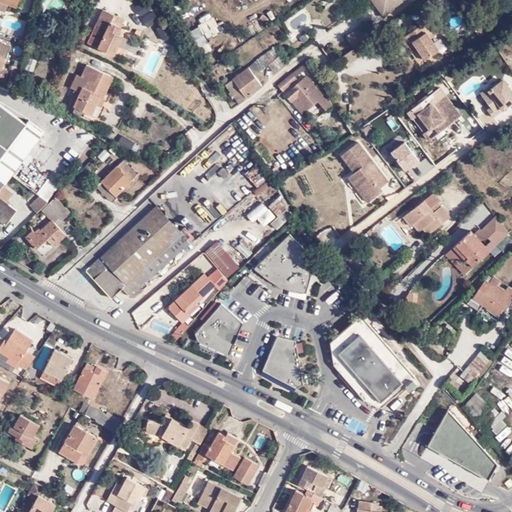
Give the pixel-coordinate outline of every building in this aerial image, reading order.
[(0,0),(0,8),(4,10),(7,3),(17,6),(19,0),(0,0)] [(148,0),(141,0),(135,3),(146,26),(158,20),(148,0)] [(375,0),(385,13),(391,9),(384,0),(375,0)] [(384,0),(391,9),(403,0),(384,0)] [(439,0),(430,0),(426,3),(430,9),(440,1),(439,0)] [(109,55),(115,25),(107,22),(111,15),(100,9),(92,24),(102,29),(94,47),(109,55)] [(112,18),(122,22),(124,15),(115,12),(112,18)] [(295,28),(306,23),(301,15),(291,20),(295,28)] [(325,46),(353,31),(348,20),(319,35),(325,46)] [(426,22),(405,36),(409,42),(405,46),(409,51),(413,48),(422,60),(437,49),(430,40),(436,34),(426,22)] [(156,30),(165,41),(173,35),(164,23),(156,30)] [(199,27),(187,34),(200,56),(212,49),(199,27)] [(401,39),(405,46),(409,42),(405,36),(401,39)] [(156,74),(165,54),(147,46),(138,66),(156,74)] [(353,49),(342,57),(347,65),(359,58),(353,49)] [(256,60),(248,67),(255,76),(264,68),(256,60)] [(111,74),(106,72),(83,61),(77,74),(74,73),(68,86),(76,89),(70,103),(87,111),(96,93),(100,96),(101,96),(102,97),(111,74)] [(13,76),(16,76),(18,63),(9,62),(4,84),(9,86),(11,87),(13,76)] [(303,63),(292,71),(295,76),(306,67),(303,63)] [(255,76),(248,67),(234,77),(247,94),(260,84),(255,76)] [(504,76),(498,72),(481,95),(491,101),(486,108),(496,116),(504,105),(511,111),(511,109),(511,73),(508,70),(504,76)] [(295,76),(292,71),(277,85),(281,90),(296,77),(295,76)] [(329,104),(305,75),(284,93),(289,99),(296,94),(307,107),(315,101),(324,109),(329,104)] [(237,102),(247,94),(234,77),(225,84),(237,102)] [(427,129),(432,136),(440,131),(437,128),(441,125),(444,128),(457,118),(436,89),(410,108),(415,114),(427,129)] [(96,93),(87,111),(91,113),(100,96),(96,93)] [(0,149),(22,122),(0,105),(0,149)] [(409,119),(415,114),(410,108),(405,112),(409,119)] [(22,122),(0,149),(0,186),(3,182),(10,173),(44,133),(29,121),(26,125),(22,122)] [(459,125),(435,138),(440,149),(465,136),(459,125)] [(425,142),(432,136),(427,129),(420,135),(425,142)] [(123,134),(119,142),(132,148),(136,140),(123,134)] [(97,136),(93,143),(103,148),(107,141),(97,136)] [(405,136),(389,147),(404,169),(420,158),(405,136)] [(384,182),(355,143),(338,156),(353,177),(350,180),(361,193),(358,195),(363,203),(378,192),(376,189),(384,182)] [(102,160),(110,154),(105,148),(97,154),(102,160)] [(121,159),(96,184),(111,198),(136,172),(121,159)] [(258,193),(268,186),(264,180),(254,187),(258,193)] [(3,182),(0,186),(0,224),(3,227),(15,212),(8,205),(0,199),(0,193),(0,194),(0,193),(0,190),(4,185),(5,184),(3,182)] [(0,193),(0,199),(8,205),(11,202),(9,200),(14,193),(4,185),(0,190),(0,193),(0,194),(0,193)] [(429,210),(437,204),(439,202),(433,195),(403,218),(410,226),(412,225),(416,222),(422,229),(428,235),(449,218),(440,207),(432,213),(429,210)] [(31,204),(37,211),(47,202),(39,196),(31,204)] [(285,204),(277,197),(267,206),(275,214),(281,208),(285,204)] [(63,223),(72,216),(55,198),(41,211),(49,220),(35,233),(32,230),(25,237),(36,248),(46,239),(53,245),(64,234),(55,224),(60,219),(63,223)] [(440,207),(437,204),(429,210),(432,213),(440,207)] [(129,294),(151,275),(150,274),(144,267),(176,237),(178,235),(180,234),(155,206),(85,269),(110,297),(122,287),(129,294)] [(268,223),(272,228),(286,212),(281,208),(275,214),(268,223)] [(288,215),(286,212),(272,228),(274,230),(288,215)] [(511,232),(499,216),(493,222),(502,231),(495,239),(499,244),(511,232)] [(418,233),(422,229),(416,222),(412,225),(418,233)] [(491,235),(495,239),(502,231),(493,222),(485,229),(491,235)] [(485,240),(478,233),(474,228),(459,242),(473,256),(470,258),(477,265),(494,249),(489,244),(485,240)] [(484,228),(478,233),(485,240),(491,235),(485,229),(484,228)] [(314,261),(288,233),(253,268),(261,275),(268,279),(275,284),(282,288),(288,290),(287,296),(300,299),(301,292),(305,293),(314,261)] [(150,274),(151,275),(186,244),(178,235),(176,237),(144,267),(150,274)] [(495,239),(489,244),(494,249),(499,244),(495,239)] [(220,265),(230,276),(239,267),(214,241),(205,249),(220,265)] [(449,252),(469,272),(477,265),(470,258),(473,256),(459,242),(449,252)] [(230,276),(220,265),(211,274),(207,269),(171,303),(186,319),(194,312),(193,311),(190,308),(199,299),(215,285),(220,290),(223,286),(231,277),(230,276)] [(484,302),(499,314),(504,308),(506,310),(511,301),(511,289),(509,288),(505,294),(495,287),(500,281),(494,276),(489,281),(486,279),(474,294),(484,302)] [(415,292),(412,291),(407,301),(411,306),(414,306),(415,292)] [(480,307),(484,302),(474,294),(470,299),(480,307)] [(202,302),(199,299),(190,308),(193,311),(202,302)] [(242,322),(220,303),(194,334),(196,340),(228,355),(242,322)] [(421,382),(362,318),(330,344),(334,370),(365,403),(383,409),(421,382)] [(180,336),(191,323),(187,320),(176,333),(180,336)] [(33,336),(16,324),(7,337),(5,336),(0,343),(0,347),(9,353),(6,357),(16,364),(18,360),(26,365),(35,352),(26,347),(33,336)] [(302,385),(294,340),(276,336),(261,370),(295,388),(302,385)] [(64,373),(70,363),(63,358),(65,354),(55,348),(42,370),(57,378),(61,380),(64,373)] [(483,348),(479,353),(488,361),(492,356),(483,348)] [(488,361),(479,353),(469,365),(479,373),(488,361)] [(73,358),(65,354),(63,358),(70,363),(73,358)] [(500,361),(511,363),(511,357),(511,356),(501,355),(500,361)] [(86,363),(84,367),(86,369),(93,372),(96,368),(86,363)] [(479,373),(469,365),(461,375),(470,382),(479,373)] [(86,369),(84,367),(75,384),(73,389),(91,399),(106,372),(96,367),(96,368),(93,372),(86,369)] [(2,376),(0,375),(0,399),(10,381),(2,376)] [(505,392),(511,397),(511,396),(511,387),(497,377),(489,389),(501,397),(505,392)] [(463,405),(477,420),(492,406),(478,391),(463,405)] [(92,423),(110,436),(117,423),(104,415),(103,417),(87,407),(82,415),(93,422),(92,423)] [(496,433),(509,422),(499,411),(487,422),(496,433)] [(39,422),(22,413),(18,421),(12,431),(19,435),(24,438),(22,441),(34,448),(41,436),(34,432),(39,422)] [(198,442),(206,427),(189,418),(186,424),(163,413),(159,420),(146,418),(143,432),(169,438),(170,435),(178,439),(180,435),(187,438),(188,437),(198,442)] [(499,467),(449,413),(428,448),(491,482),(499,467)] [(12,431),(18,421),(15,418),(9,430),(12,431)] [(80,453),(86,456),(95,441),(72,429),(57,456),(74,465),(80,453)] [(200,451),(197,456),(204,460),(207,455),(224,464),(231,451),(234,445),(239,437),(228,432),(225,436),(218,432),(211,446),(206,443),(209,438),(206,437),(202,443),(198,450),(200,451)] [(170,435),(169,438),(184,445),(187,438),(180,435),(178,439),(170,435)] [(241,456),(231,451),(224,464),(234,469),(241,456)] [(80,469),(86,456),(80,453),(74,465),(80,469)] [(202,464),(204,460),(197,456),(194,460),(202,464)] [(259,463),(246,456),(236,475),(250,482),(259,463)] [(310,485),(307,489),(309,489),(322,496),(328,484),(323,482),(329,471),(310,462),(301,480),(310,485)] [(334,474),(329,471),(323,482),(328,484),(329,484),(334,474)] [(121,485),(112,503),(116,505),(111,511),(130,511),(139,495),(142,496),(147,488),(126,477),(121,485)] [(34,479),(26,494),(33,497),(27,509),(32,511),(49,511),(56,500),(40,491),(43,484),(34,479)] [(340,500),(346,484),(335,480),(329,496),(340,500)] [(106,499),(112,503),(121,485),(115,482),(106,499)] [(214,505),(212,509),(210,511),(235,511),(243,498),(210,482),(206,489),(211,491),(206,501),(214,505)] [(174,501),(180,504),(189,489),(183,485),(174,501)] [(322,496),(309,489),(307,492),(298,488),(287,510),(290,511),(310,511),(312,510),(313,508),(310,506),(313,501),(316,502),(319,504),(323,496),(322,496)] [(200,502),(212,509),(214,505),(206,501),(211,491),(206,489),(200,502)] [(358,511),(383,511),(384,509),(383,509),(384,504),(378,503),(378,500),(362,497),(358,511)]
